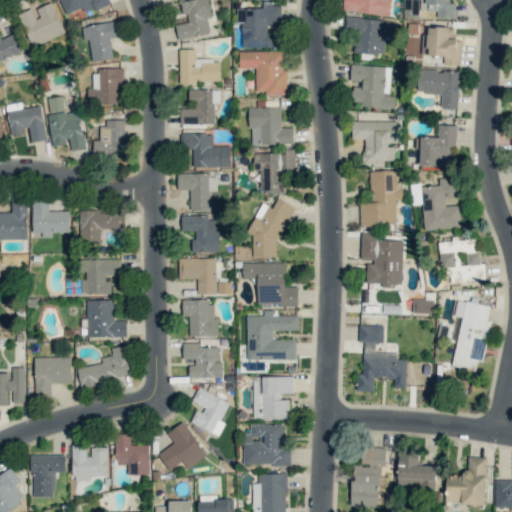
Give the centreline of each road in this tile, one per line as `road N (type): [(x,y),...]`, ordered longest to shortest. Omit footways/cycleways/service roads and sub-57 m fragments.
road 1 (residential): [(323,511),(332,290),(316,0)]
road 2 (residential): [(498,437),(511,367),(511,246),(486,154),(492,0)]
road 3 (residential): [(157,398),(155,85),(141,0)]
road 4 (residential): [(327,419),(511,439)]
road 5 (residential): [(157,398),(0,444)]
road 6 (residential): [(156,184),(101,187),(0,172)]
